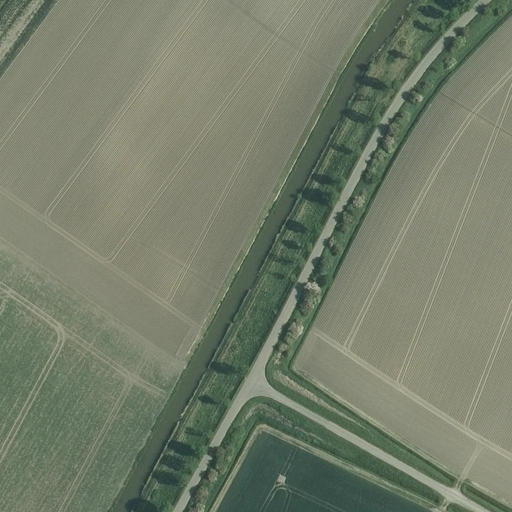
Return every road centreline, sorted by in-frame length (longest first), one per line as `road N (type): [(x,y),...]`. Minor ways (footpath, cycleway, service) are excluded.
road 1 (unclassified): [(250,381),(390,117),(423,69),(490,0)]
road 2 (unclassified): [(480,511),(250,381)]
road 3 (unclassified): [(179,511),(250,381)]
